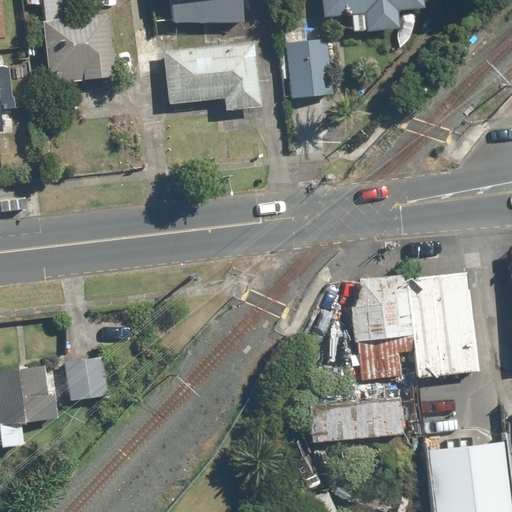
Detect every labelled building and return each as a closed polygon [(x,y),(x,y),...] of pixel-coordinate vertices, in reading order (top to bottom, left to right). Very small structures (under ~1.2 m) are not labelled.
[(113,76),(105,12),(70,16),(68,0),(40,0),(43,20),(39,21),(47,84),(113,76)] [(172,0),(175,20),(246,20),(244,0),(172,0)] [(419,1),(418,0),(317,0),(319,18),(361,14),(363,31),(397,27),(394,3),(419,1)] [(328,35),(307,37),(286,39),(288,73),(290,90),(332,87),(331,70),(328,35)] [(261,104),(254,39),(163,48),(169,102),(224,96),(225,108),(261,104)] [(0,60),(0,129),(8,128),(0,60)] [(474,369),(463,271),(402,278),(410,349),(413,376),(474,369)] [(402,278),(360,282),(347,306),(350,340),(354,340),(357,380),(398,375),(394,351),(410,349),(402,278)] [(62,361),(67,400),(104,395),(98,356),(62,361)] [(0,367),(0,445),(20,444),(18,422),(55,418),(52,393),(45,393),(42,363),(0,367)] [(396,396),(290,406),(293,441),(399,432),(396,396)] [(510,511),(502,439),(423,448),(430,511),(510,511)]
